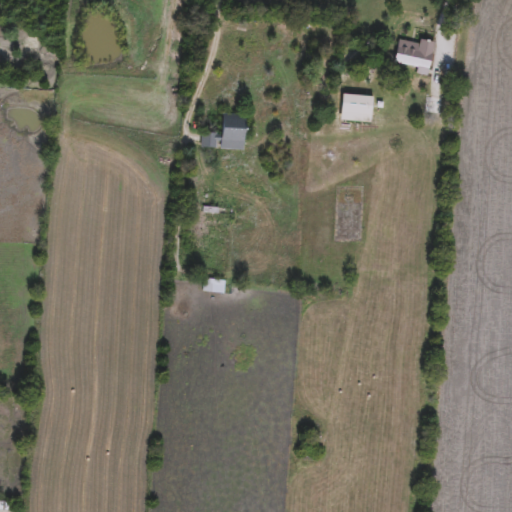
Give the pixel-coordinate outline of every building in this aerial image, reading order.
[(418,40),(433,43),(426,76),(416,74),(417,69),(392,63),(398,40),(418,44),(418,40)] [(371,98),(369,124),(339,121),(341,95),(371,98)] [(441,115),(424,115),(424,98),(441,98),(441,115)] [(242,150),(199,150),(199,134),(219,134),(220,115),(243,116),(242,150)] [(223,281),(222,295),(201,292),(202,279),(223,281)]
